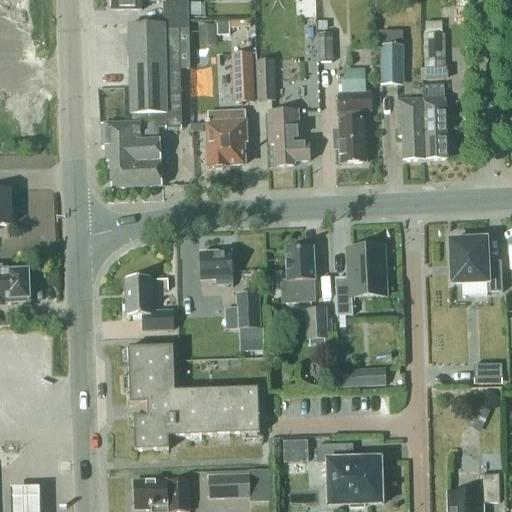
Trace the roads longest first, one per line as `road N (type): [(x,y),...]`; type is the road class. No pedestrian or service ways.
road 1 (tertiary): [(76,237),(189,216),(408,204)]
road 2 (residential): [(408,204),(420,511)]
road 3 (tertiary): [(86,511),(76,237)]
road 4 (tertiary): [(76,237),(69,0)]
road 5 (residential): [(492,200),(485,0)]
